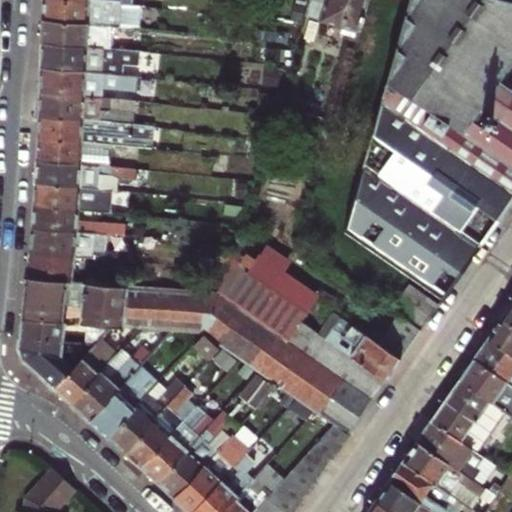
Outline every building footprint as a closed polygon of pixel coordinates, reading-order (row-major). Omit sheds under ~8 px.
[(75,0),(43,0),(42,20),(86,24),(87,16),(142,21),(143,6),(114,4),(75,0)] [(311,0),(311,2),(306,20),(359,35),(368,0),(311,0)] [(511,0),(409,0),(409,2),(346,228),(444,297),(511,200),(511,90),(498,81),(511,61),(511,0)] [(41,44),(86,48),(86,38),(108,39),(109,26),(86,24),(42,20),(41,44)] [(143,53),(86,48),(41,44),(40,69),(101,75),(102,65),(142,67),(143,53)] [(101,75),(40,69),(38,95),(84,100),(85,87),(112,89),(113,76),(101,75)] [(84,100),(111,102),(112,89),(85,87),(84,100)] [(111,102),(84,100),(38,95),(37,115),(83,120),(84,112),(97,114),(122,116),(123,103),(111,102)] [(84,112),(83,120),(97,121),(97,114),(84,112)] [(83,120),(37,115),(36,139),(82,144),(83,133),(98,135),(120,137),(121,124),(97,121),(83,120)] [(332,130),(312,124),(309,136),(329,142),(332,130)] [(97,145),(98,135),(83,133),(82,144),(97,145)] [(36,139),(35,161),(81,166),(81,156),(95,157),(119,159),(120,148),(97,145),(82,144),(36,139)] [(95,167),(95,157),(81,156),(81,166),(95,167)] [(35,184),(79,189),(98,190),(99,167),(95,167),(81,166),(35,161),(35,184)] [(116,192),(118,169),(99,167),(98,190),(116,192)] [(35,184),(33,206),(90,211),(118,214),(119,213),(119,204),(79,200),(79,189),(35,184)] [(32,228),(106,235),(112,236),(113,234),(113,226),(90,224),(90,211),(33,206),(32,228)] [(32,228),(29,254),(73,258),(90,260),(103,261),(128,263),(129,254),(105,251),(106,235),(32,228)] [(72,271),(73,258),(29,254),(26,278),(102,286),(106,287),(107,275),(103,275),(72,271)] [(103,261),(90,260),(90,266),(103,268),(103,261)] [(222,274),(214,298),(369,405),(386,381),(326,339),(303,322),(224,267),(222,274)] [(369,405),(214,298),(106,287),(102,286),(26,278),(22,318),(59,322),(61,303),(80,305),(79,324),(109,327),(139,331),(170,334),(199,337),(219,350),(238,363),(257,375),(276,387),(296,401),(314,413),(334,426),(348,435),(369,405)] [(400,297),(430,317),(438,306),(409,285),(400,297)] [(391,310),(398,315),(421,330),(430,317),(400,297),(391,310)] [(421,330),(398,315),(378,342),(401,359),(421,330)] [(511,322),(504,317),(490,338),(511,353),(511,322)] [(59,322),(22,318),(19,339),(56,343),(59,322)] [(401,359),(378,342),(342,318),(326,339),(386,381),(401,359)] [(199,337),(191,345),(209,362),(219,350),(199,337)] [(511,353),(490,338),(476,358),(511,383),(511,353)] [(53,388),(81,359),(68,347),(70,345),(56,343),(19,339),(19,346),(23,361),(53,388)] [(53,388),(71,405),(97,376),(114,358),(95,342),(91,347),(81,359),(53,388)] [(89,422),(140,367),(153,352),(143,343),(131,355),(106,383),(97,376),(71,405),(89,422)] [(114,358),(97,376),(106,383),(131,355),(122,349),(114,358)] [(511,383),(476,358),(462,378),(500,405),(511,413),(511,383)] [(89,422),(106,438),(147,393),(156,384),(156,383),(140,367),(89,422)] [(175,378),(164,391),(174,400),(185,388),(175,378)] [(500,405),(462,378),(447,400),(485,426),(511,445),(511,444),(511,431),(491,416),(500,405)] [(156,384),(147,393),(155,400),(164,391),(156,384)] [(124,454),(172,402),(174,400),(164,391),(155,400),(147,393),(106,438),(124,454)] [(471,446),(485,426),(447,400),(433,419),(471,446)] [(181,410),(172,402),(124,454),(140,469),(183,422),(177,416),(181,410)] [(183,422),(140,469),(157,485),(213,424),(222,414),(214,406),(205,416),(192,430),(183,422)] [(197,408),(183,422),(192,430),(205,416),(197,408)] [(433,419),(419,440),(466,473),(473,463),(470,461),(478,450),(471,446),(433,419)] [(224,433),(213,424),(157,485),(173,499),(215,453),(210,449),(224,433)] [(348,435),(334,426),(323,437),(339,448),(348,435)] [(237,430),(215,453),(173,499),(186,511),(193,511),(233,469),(226,463),(240,449),(237,446),(245,437),(237,430)] [(339,448),(323,437),(314,448),(331,459),(339,448)] [(466,473),(419,440),(404,461),(450,492),(458,481),(479,495),(486,486),(466,473)] [(323,471),(331,459),(314,448),(304,458),(323,471)] [(247,454),(240,449),(226,463),(233,469),(247,454)] [(223,511),(245,489),(245,488),(237,481),(259,456),(251,450),(247,454),(233,469),(193,511),(223,511)] [(294,469),(314,483),(323,471),(304,458),(294,469)] [(404,461),(391,480),(436,511),(451,511),(441,505),(450,492),(404,461)] [(294,469),(284,480),(306,495),(314,483),(294,469)] [(60,511),(76,494),(52,473),(27,502),(25,511),(60,511)] [(375,479),(351,511),(359,511),(380,483),(375,479)] [(254,497),(262,489),(253,480),(245,488),(245,489),(254,497)] [(275,490),(298,506),(306,495),(284,480),(275,490)] [(436,511),(391,480),(379,498),(398,511),(436,511)] [(471,507),(479,495),(458,481),(450,492),(471,507)] [(254,497),(245,489),(223,511),(254,511),(255,511),(264,501),(270,496),(262,489),(254,497)] [(270,496),(264,501),(280,511),(293,511),(298,506),(275,490),(270,496)] [(368,511),(398,511),(379,498),(368,511)] [(255,511),(256,511),(280,511),(264,501),(255,511)]
